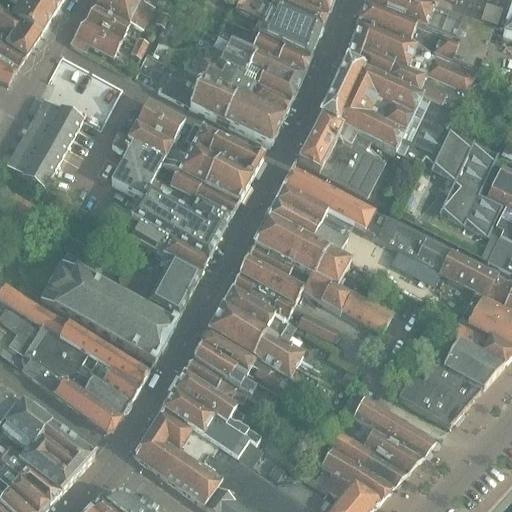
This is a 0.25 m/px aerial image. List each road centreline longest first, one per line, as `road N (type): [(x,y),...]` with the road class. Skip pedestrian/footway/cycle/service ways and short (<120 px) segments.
road 1 (residential): [(0,378),(176,511)]
road 2 (residential): [(425,511),(511,420)]
road 3 (residential): [(16,103),(78,0)]
